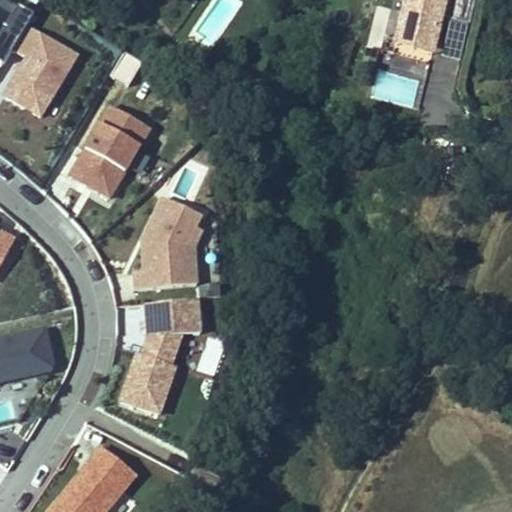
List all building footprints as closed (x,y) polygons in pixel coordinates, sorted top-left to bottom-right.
[(0,37),(10,20),(18,7),(5,0),(1,0),(0,2),(0,37)] [(117,0),(112,6),(119,13),(132,0),(117,0)] [(448,56),(454,28),(459,0),(421,0),(412,49),(448,56)] [(459,0),(454,28),(468,31),(473,2),(465,0),(459,0)] [(468,31),(483,34),(489,5),(473,2),(468,31)] [(0,95),(25,111),(61,50),(10,20),(0,37),(0,45),(11,52),(0,70),(0,95)] [(448,56),(412,49),(407,72),(444,79),(448,56)] [(414,111),(420,84),(385,76),(379,103),(414,111)] [(109,108),(68,177),(110,201),(151,129),(109,108)] [(170,194),(187,199),(197,168),(180,163),(170,194)] [(176,259),(175,241),(191,208),(153,190),(132,233),(134,263),(125,263),(126,281),(186,277),(185,258),(176,259)] [(184,244),(194,224),(185,220),(175,241),(176,259),(185,258),(184,244)] [(0,262),(16,235),(0,225),(0,262)] [(150,407),(166,359),(161,358),(172,327),(190,326),(188,292),(136,296),(138,328),(132,347),(127,346),(111,393),(150,407)] [(52,361),(44,324),(0,332),(0,375),(49,366),(52,361)] [(0,404),(0,421),(12,420),(10,403),(0,404)] [(98,447),(45,511),(105,511),(135,476),(98,447)]
